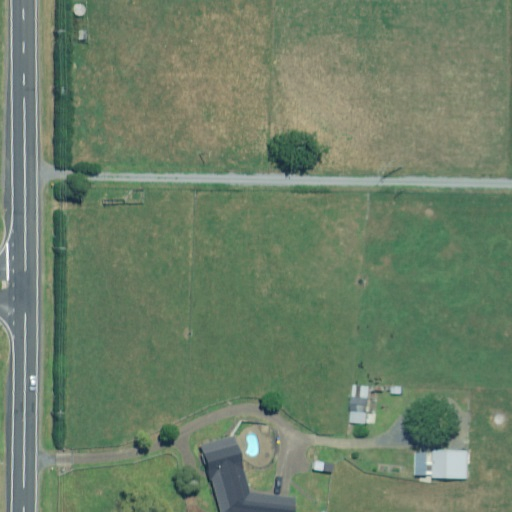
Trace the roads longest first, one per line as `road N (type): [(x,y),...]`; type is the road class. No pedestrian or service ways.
road 1 (tertiary): [(25,0),(25,264)]
road 2 (tertiary): [(25,304),(24,511)]
